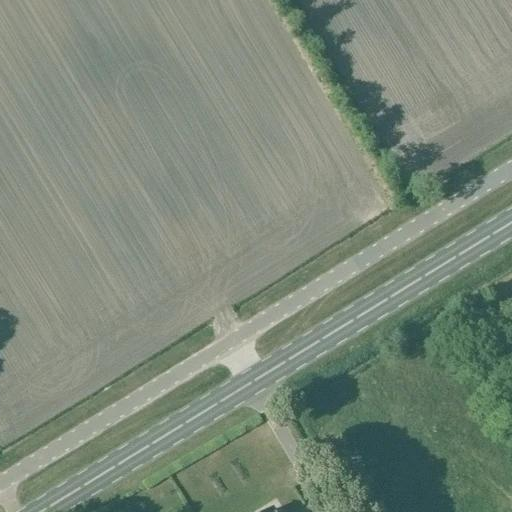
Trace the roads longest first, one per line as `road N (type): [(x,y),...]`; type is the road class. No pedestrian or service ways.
road 1 (unclassified): [(0,485),(511,167)]
road 2 (primary): [(41,511),(511,221)]
